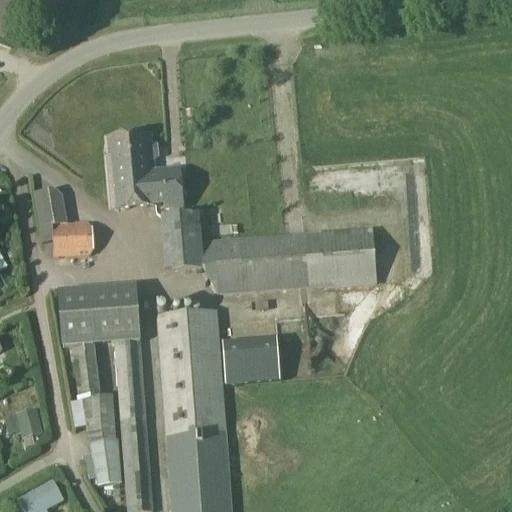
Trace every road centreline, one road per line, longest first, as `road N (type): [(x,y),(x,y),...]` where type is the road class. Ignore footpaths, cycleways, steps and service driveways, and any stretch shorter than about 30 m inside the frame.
road 1 (unclassified): [(0,127),(67,60),(117,41),(469,0)]
road 2 (unknown): [(0,170),(81,511)]
